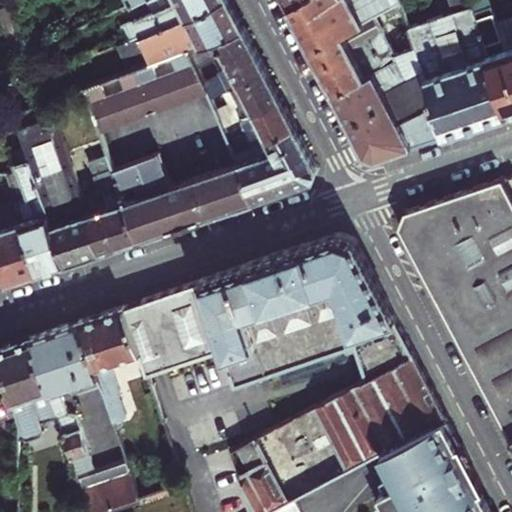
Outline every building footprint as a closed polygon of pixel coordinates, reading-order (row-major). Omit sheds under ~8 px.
[(121,22),(129,39),(188,14),(216,0),(136,0),(134,1),(140,14),(121,22)] [(189,47),(207,40),(244,26),(230,0),(216,0),(188,14),(129,39),(127,39),(133,53),(167,40),(173,53),(189,47)] [(329,0),(300,0),(290,7),(297,21),(329,0)] [(314,54),(377,16),(400,1),(400,0),(329,0),(297,21),(314,54)] [(508,111),(470,0),(449,0),(453,10),(409,26),(415,44),(445,132),(508,111)] [(511,109),(511,10),(511,11),(511,12),(511,17),(497,22),(489,0),(470,0),(508,111),(511,109)] [(377,16),(385,33),(407,20),(400,1),(377,16)] [(385,33),(377,16),(314,54),(365,152),(377,156),(445,132),(415,44),(396,56),(385,33)] [(207,87),(211,96),(267,70),(244,26),(207,40),(222,73),(204,81),(207,87)] [(101,127),(207,87),(204,81),(189,47),(173,53),(87,85),(101,127)] [(61,95),(52,70),(38,75),(47,100),(51,99),(61,95)] [(218,113),(223,124),(281,98),(267,70),(211,96),(215,106),(228,100),(231,107),(218,113)] [(245,127),(253,142),(295,124),(281,98),(223,124),(235,150),(241,148),(234,132),(245,127)] [(16,112),(27,145),(67,260),(102,248),(89,211),(83,195),(51,99),(47,100),(16,112)] [(238,159),(255,197),(314,177),(318,167),(295,124),(253,142),(241,148),(235,150),(238,159)] [(89,211),(102,248),(139,236),(126,198),(114,165),(106,141),(95,145),(99,156),(89,159),(100,189),(96,190),(101,206),(89,211)] [(19,208),(40,269),(67,260),(27,145),(15,150),(19,162),(18,162),(20,169),(8,174),(19,208)] [(114,165),(126,198),(139,236),(255,197),(238,159),(172,183),(161,149),(114,165)] [(511,193),(503,176),(406,210),(400,226),(511,437),(511,436),(511,193)] [(83,195),(89,211),(101,206),(96,190),(83,195)] [(0,256),(8,280),(40,269),(19,208),(0,215),(0,256)] [(355,343),(367,377),(415,352),(354,237),(340,232),(126,305),(141,350),(148,371),(222,346),(235,382),(355,343)] [(0,282),(8,280),(0,256),(0,282)] [(98,375),(116,428),(123,425),(120,418),(127,415),(119,394),(121,391),(110,361),(141,350),(126,305),(125,304),(80,319),(98,375)] [(59,388),(98,375),(80,319),(32,335),(49,388),(57,411),(59,415),(67,413),(59,388)] [(0,368),(15,410),(21,425),(23,434),(28,436),(42,432),(44,427),(41,418),(57,411),(49,388),(32,335),(0,345),(0,368)] [(239,471),(252,511),(263,511),(294,496),(382,450),(390,445),(421,429),(448,415),(415,352),(367,377),(232,447),(234,455),(258,442),(265,457),(239,471)] [(0,414),(15,410),(0,368),(0,414)] [(67,413),(59,415),(67,442),(78,474),(83,488),(91,511),(139,495),(131,472),(120,439),(88,451),(76,415),(67,413)] [(495,511),(490,501),(488,502),(481,489),(484,487),(470,462),(472,461),(448,415),(421,429),(390,445),(382,450),(393,472),(399,483),(388,489),(379,493),(383,500),(388,511),(495,511)] [(33,488),(34,465),(20,465),(20,488),(33,488)] [(382,478),(388,489),(399,483),(393,472),(382,478)] [(302,511),(294,496),(263,511),(302,511)] [(378,503),(382,511),(388,511),(383,500),(378,503)]
